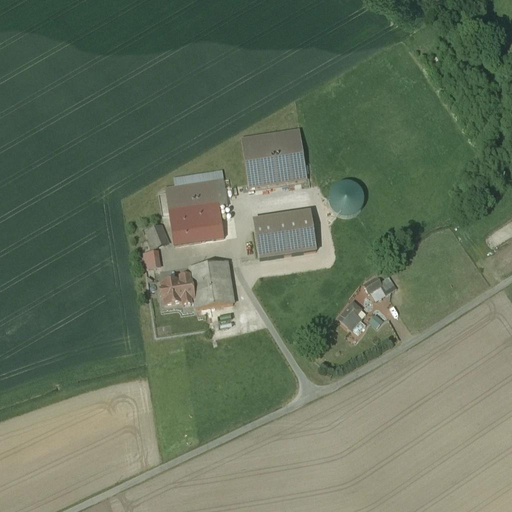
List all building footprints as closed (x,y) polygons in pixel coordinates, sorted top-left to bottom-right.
[(299,134),(241,143),(248,191),(307,182),(299,134)] [(215,184),(165,191),(174,249),(224,241),(215,184)] [(332,214),(336,217),(340,219),(344,220),(349,220),(353,219),(357,217),(360,213),(363,209),(364,205),(364,200),(362,196),(360,192),(357,189),(353,186),(348,185),(343,185),(339,187),(335,189),(332,192),(330,197),(328,201),(329,206),(330,210),(332,214)] [(254,231),(311,222),(309,214),(253,222),(254,231)] [(311,222),(254,231),(259,262),(315,254),(311,222)] [(161,230),(148,235),(155,252),(168,247),(161,230)] [(163,270),(160,253),(144,256),(147,272),(163,270)] [(227,265),(189,271),(190,282),(194,304),(195,313),(233,307),(227,265)] [(377,280),(363,288),(368,296),(381,288),(377,280)] [(194,304),(190,282),(189,283),(180,284),(161,287),(162,294),(160,294),(161,301),(163,301),(164,308),(182,306),(191,305),(194,304)] [(352,306),(339,323),(352,334),(353,333),(358,337),(365,329),(360,324),(366,318),(352,306)] [(377,316),(371,324),(379,331),(385,322),(377,316)] [(308,330),(294,346),(303,354),(317,339),(312,334),(308,330)]
